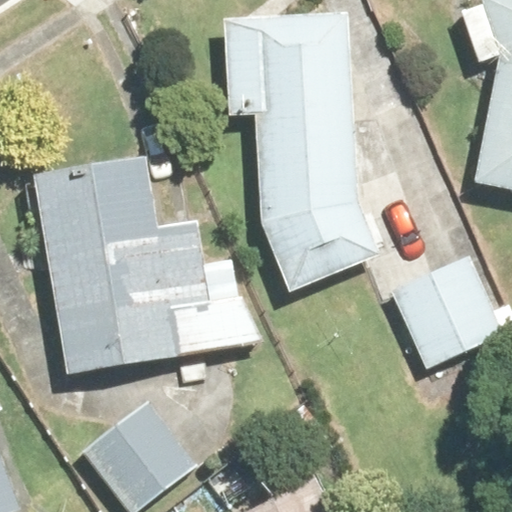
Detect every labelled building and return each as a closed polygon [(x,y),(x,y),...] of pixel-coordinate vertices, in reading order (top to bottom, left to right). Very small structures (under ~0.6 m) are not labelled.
[(479,80),(504,72),(483,192),(511,197),(511,0),(507,0),(457,18),(479,80)] [(364,195),(357,21),(241,16),(237,124),(267,125),(275,221),(296,296),(386,271),(364,195)] [(237,143),(52,165),(78,385),(263,363),(237,143)] [(511,328),(480,264),(395,306),(431,380),(511,340),(511,328)] [(158,406),(90,461),(131,511),(159,511),(210,471),(158,406)] [(30,511),(0,427),(0,511),(30,511)] [(348,511),(333,482),(271,511),(348,511)]
